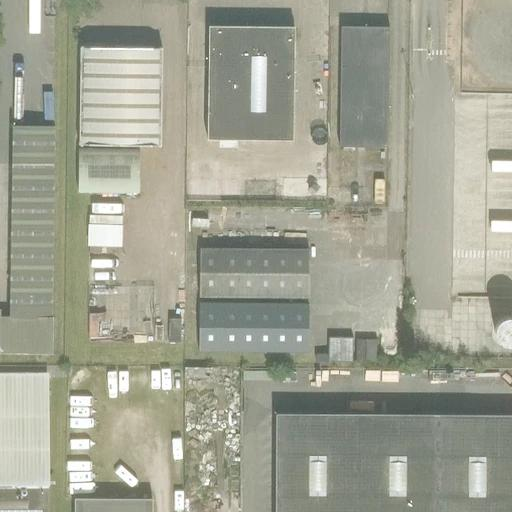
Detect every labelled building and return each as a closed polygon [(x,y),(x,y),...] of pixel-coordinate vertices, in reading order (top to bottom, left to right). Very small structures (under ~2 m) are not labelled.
[(294,140),(295,27),(209,26),(208,139),(294,140)] [(389,151),(388,27),(342,26),(341,151),(389,151)] [(162,146),(163,48),(80,47),(80,145),(162,146)] [(13,166),(10,316),(35,316),(54,317),(55,167),(55,126),(13,126),(13,166)] [(79,147),(78,191),(138,192),(139,148),(79,147)] [(189,162),(189,205),(241,204),(241,163),(222,163),(222,162),(189,162)] [(309,298),(309,249),(200,248),(200,297),(309,298)] [(308,352),(309,304),(200,303),(199,352),(308,352)] [(511,318),(508,318),(505,318),(502,319),(499,321),(497,324),(495,327),(495,330),(495,333),(495,337),(497,340),(499,342),(502,344),(505,345),(508,346),(511,345),(511,318)] [(0,511),(48,511),(48,487),(48,379),(0,378),(0,511)] [(511,511),(511,415),(277,414),(276,511),(511,511)] [(151,511),(151,499),(75,498),(74,511),(151,511)]
